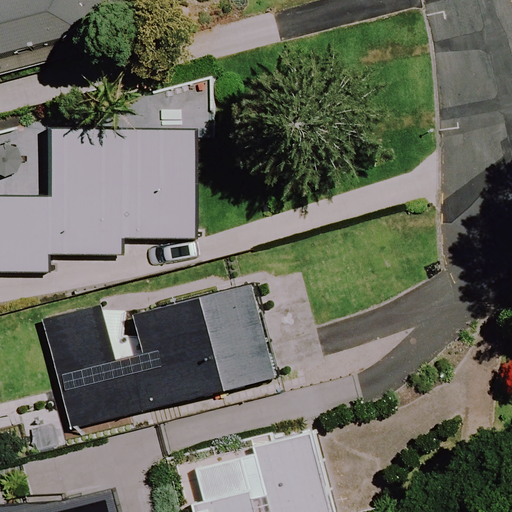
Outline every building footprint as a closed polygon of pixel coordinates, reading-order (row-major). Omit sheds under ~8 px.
[(0,0),(0,57),(143,19),(137,0),(0,0)] [(193,132),(53,130),(53,202),(0,201),(0,273),(48,274),(48,254),(121,255),(121,239),(192,239),(193,132)] [(42,318),(69,431),(278,379),(254,283),(199,296),(198,291),(105,314),(102,303),(42,318)] [(333,511),(310,429),(252,446),(254,454),(193,471),(201,500),(188,504),(190,511),(333,511)] [(116,511),(113,496),(0,509),(0,511),(116,511)]
